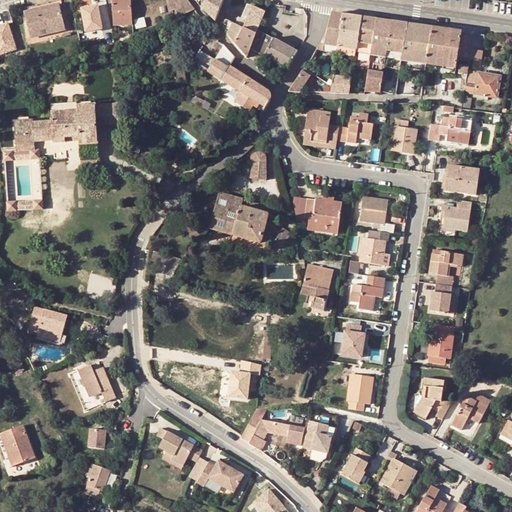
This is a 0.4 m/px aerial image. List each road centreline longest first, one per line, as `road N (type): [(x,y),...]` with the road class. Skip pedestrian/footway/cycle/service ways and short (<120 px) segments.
road 1 (unclassified): [(511,491),(399,430),(391,417),(419,185),(303,163),(277,116)]
road 2 (residential): [(152,394),(135,362),(131,315),(139,236),(277,116)]
road 3 (residential): [(312,511),(273,472),(152,394)]
road 4 (secondary): [(333,0),(511,26)]
road 5 (residential): [(281,95),(421,98)]
road 6 (residential): [(152,394),(117,511)]
